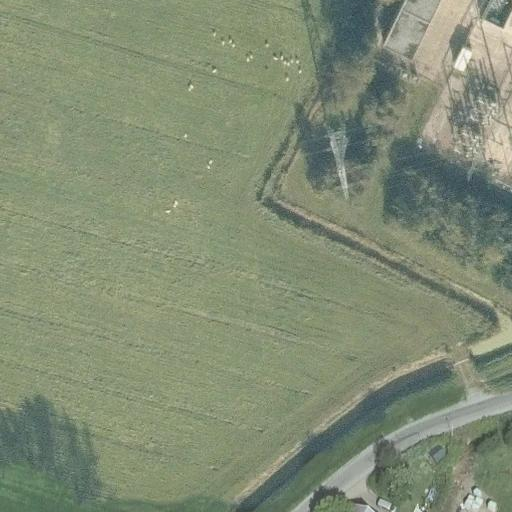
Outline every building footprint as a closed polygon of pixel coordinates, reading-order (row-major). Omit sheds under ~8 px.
[(410,53),(435,0),(399,0),(381,39),(410,53)] [(502,22),(511,0),(482,0),(478,10),(502,22)] [(452,63),(462,67),(470,49),(461,45),(452,63)] [(362,64),(368,54),(358,49),(353,59),(362,64)] [(427,454),(438,465),(446,458),(436,447),(434,448),(427,454)]
